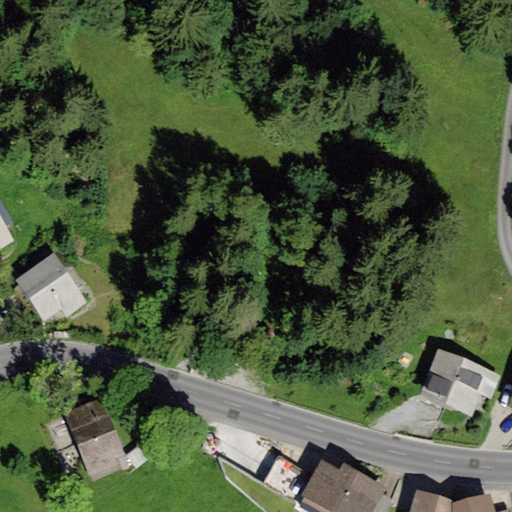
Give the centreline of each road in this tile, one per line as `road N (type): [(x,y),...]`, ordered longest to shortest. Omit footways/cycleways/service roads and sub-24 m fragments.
road 1 (tertiary): [(0,360),(28,353),(105,361),(336,436),(511,470)]
road 2 (residential): [(511,132),(502,217),(511,259)]
